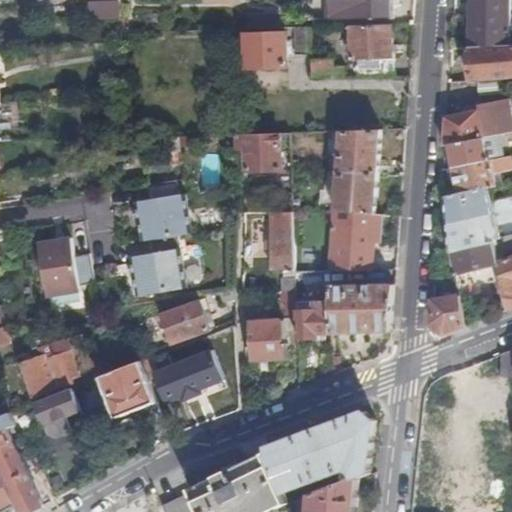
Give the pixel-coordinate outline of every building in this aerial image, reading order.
[(333,0),(333,19),(395,18),(394,0),(333,0)] [(511,0),(473,0),(473,16),(511,17),(511,0)] [(91,5),(92,20),(112,20),(123,20),(122,4),(91,5)] [(511,17),(473,16),(473,49),(511,47),(511,17)] [(247,18),(247,30),(267,30),(267,17),(247,18)] [(267,17),(267,30),(284,29),(283,17),(267,17)] [(397,78),(394,25),(351,27),(353,62),(359,62),(359,77),(397,78)] [(91,41),(108,41),(107,26),(90,26),(91,41)] [(313,55),(313,28),(296,29),(296,55),(313,55)] [(288,67),(287,32),(247,33),(248,68),(288,67)] [(511,47),(473,49),(474,82),(483,81),(511,79),(511,47)] [(313,77),(345,77),(345,67),(333,67),(332,60),(313,60),(313,77)] [(511,79),(483,81),(484,97),(511,94),(511,79)] [(465,116),(449,119),(447,148),(453,147),(488,140),(488,139),(503,136),(508,136),(511,134),(511,103),(511,100),(464,110),(465,116)] [(0,142),(19,139),(15,104),(3,105),(0,105),(0,142)] [(125,124),(112,126),(115,141),(127,139),(125,124)] [(377,215),(383,131),(343,132),(337,212),(377,215)] [(293,151),(292,134),(238,136),(239,148),(248,148),(249,171),(284,170),(283,151),(293,151)] [(488,140),(453,147),(456,165),(457,170),(506,159),(503,136),(488,139),(488,140)] [(511,158),(508,136),(503,136),(506,159),(511,158)] [(165,138),(167,155),(183,153),(181,137),(165,138)] [(511,157),(511,158),(506,159),(457,170),(462,196),(492,189),(500,188),(500,186),(498,176),(511,172),(511,157)] [(136,202),(142,238),(192,228),(186,194),(180,195),(177,180),(147,185),(150,200),(136,202)] [(295,212),(295,208),(294,180),(284,180),(285,212),(295,212)] [(462,196),(449,198),(451,227),(511,212),(511,200),(495,204),(492,189),(462,196)] [(297,292),(297,272),(295,212),(285,212),(273,212),(273,270),(285,270),(285,292),(297,292)] [(372,271),(377,215),(337,212),(332,272),(372,271)] [(511,212),(451,227),(454,254),(496,244),(496,242),(504,240),(500,227),(511,224),(511,212)] [(192,228),(142,238),(143,242),(149,241),(176,236),(193,233),(192,228)] [(39,241),(42,260),(75,253),(72,236),(39,241)] [(176,236),(149,241),(151,255),(132,258),(139,295),(184,288),(176,236)] [(496,242),(496,244),(499,257),(511,253),(511,237),(504,240),(496,242)] [(496,244),(454,254),(462,290),(465,303),(488,298),(482,271),(501,265),(499,257),(496,244)] [(75,253),(42,260),(47,294),(81,289),(80,284),(95,282),(90,252),(75,254),(75,253)] [(511,253),(499,257),(501,265),(511,261),(511,253)] [(511,261),(501,265),(511,312),(511,311),(511,261)] [(393,331),(396,286),(331,287),(331,302),(332,302),(333,334),(393,331)] [(224,303),(237,299),(237,288),(222,293),(224,303)] [(448,300),(437,301),(435,325),(448,335),(469,328),(465,303),(462,290),(448,292),(448,300)] [(298,302),(297,292),(285,292),(283,293),(283,319),(285,319),(298,318),(298,312),(298,302)] [(212,330),(202,300),(164,313),(174,344),(212,330)] [(332,302),(331,302),(316,302),(316,312),(298,312),(298,318),(299,338),(319,338),(319,334),(333,334),(332,302)] [(289,359),(285,319),(283,319),(270,320),(270,314),(252,315),(252,322),(251,322),(254,362),(289,359)] [(11,335),(0,338),(0,347),(2,355),(14,352),(11,335)] [(50,360),(63,355),(75,350),(71,338),(37,350),(38,352),(44,350),(45,354),(42,356),(44,362),(50,360)] [(167,353),(151,359),(157,376),(173,369),(167,353)] [(511,378),(511,353),(504,356),(503,378),(511,378)] [(173,369),(157,376),(158,378),(168,404),(184,397),(186,402),(202,396),(201,391),(224,382),(213,354),(173,369)] [(50,360),(60,390),(73,384),(72,380),(77,378),(74,369),(69,370),(63,355),(50,360)] [(39,357),(21,362),(34,399),(60,390),(50,360),(44,362),(42,356),(39,357)] [(121,371),(103,378),(119,419),(160,403),(150,381),(158,378),(157,376),(151,359),(121,371)] [(428,408),(455,409),(456,380),(429,379),(428,408)] [(0,418),(12,414),(6,389),(0,390),(0,418)] [(75,389),(37,404),(45,426),(58,421),(62,431),(73,427),(69,417),(82,412),(75,389)] [(268,448),(269,452),(270,461),(284,493),(330,477),(332,481),(336,479),(335,475),(350,470),(349,482),(360,479),(372,475),(378,421),(368,413),(324,428),(268,448)] [(0,418),(0,449),(15,443),(14,442),(9,428),(16,425),(12,414),(0,418)] [(0,469),(18,504),(21,511),(34,511),(46,505),(15,443),(0,449),(0,469)] [(192,488),(194,491),(202,511),(272,511),(289,504),(284,493),(270,461),(269,452),(227,472),(192,488)] [(0,511),(2,511),(7,511),(18,504),(0,469),(0,511)] [(357,511),(360,479),(349,482),(315,494),(313,511),(310,511),(305,511),(357,511)]
